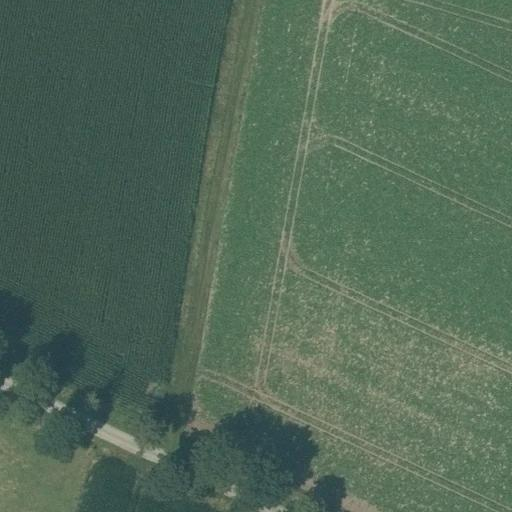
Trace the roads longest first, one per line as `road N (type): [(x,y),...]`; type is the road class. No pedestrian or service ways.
road 1 (track): [(149,449),(237,0)]
road 2 (track): [(280,511),(0,379)]
